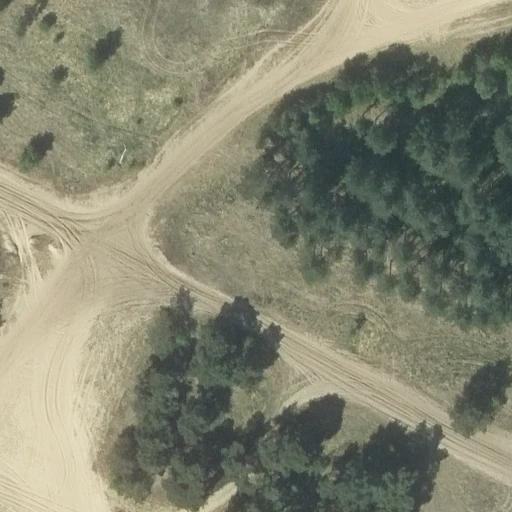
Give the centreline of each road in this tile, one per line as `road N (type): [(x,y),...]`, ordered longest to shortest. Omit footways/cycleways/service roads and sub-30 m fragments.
road 1 (track): [(348,0),(345,19),(86,245),(511,443)]
road 2 (track): [(0,197),(86,245),(0,358)]
